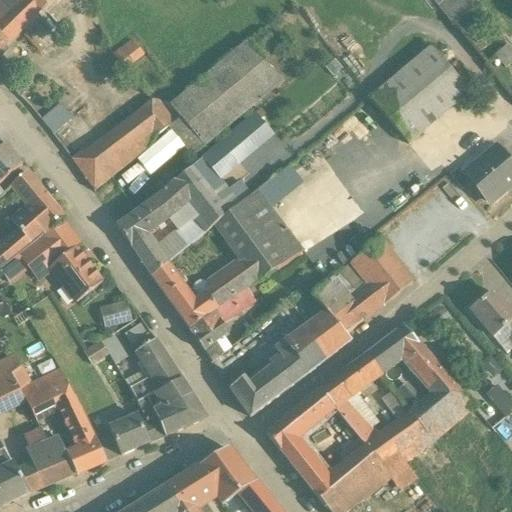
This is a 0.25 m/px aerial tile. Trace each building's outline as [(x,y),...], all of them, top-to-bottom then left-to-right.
[(16,0),(6,0),(0,6),(0,42),(6,49),(36,21),(16,0)] [(16,0),(36,21),(58,0),(16,0)] [(458,33),(477,14),(464,0),(445,0),(436,10),(458,33)] [(262,35),(247,47),(260,62),(266,57),(264,54),(272,47),(262,35)] [(142,58),(132,46),(113,61),(123,73),(142,58)] [(247,47),(170,112),(179,123),(172,128),(182,140),(178,143),(192,159),(280,86),(260,62),(247,47)] [(429,51),(368,102),(375,110),(388,126),(407,149),(468,97),(429,51)] [(19,85),(11,93),(19,101),(27,93),(19,85)] [(151,106),(73,167),(93,195),(148,153),(155,142),(169,131),(172,128),(179,123),(170,112),(169,111),(151,106)] [(375,110),(371,113),(366,107),(359,113),(364,119),(363,120),(376,135),(388,126),(375,110)] [(60,109),(41,125),(51,139),(71,123),(60,109)] [(254,119),(201,163),(213,177),(266,133),(254,119)] [(0,151),(0,187),(21,171),(4,149),(0,151)] [(511,174),(495,154),(464,179),(487,207),(511,186),(511,174)] [(213,177),(201,163),(179,181),(195,202),(187,208),(196,219),(202,214),(215,228),(217,226),(238,209),(227,195),(213,177)] [(287,188),(278,176),(249,200),(256,210),(268,201),(269,202),(287,188)] [(26,177),(12,189),(21,199),(35,187),(26,177)] [(179,181),(153,203),(168,223),(173,219),(172,217),(186,206),(187,208),(195,202),(179,181)] [(238,186),(227,195),(238,209),(249,200),(238,186)] [(64,223),(35,187),(21,199),(31,211),(13,228),(16,232),(19,236),(31,249),(64,223)] [(238,209),(217,226),(231,247),(242,261),(275,237),(256,210),(249,200),(238,209)] [(153,203),(115,231),(130,251),(146,239),(168,223),(153,203)] [(196,219),(175,237),(187,250),(200,240),(215,228),(202,214),(196,219)] [(242,261),(219,277),(235,300),(272,276),(300,257),(302,256),(283,231),(275,237),(242,261)] [(16,238),(0,251),(0,273),(31,249),(19,236),(16,238)] [(175,237),(161,250),(161,251),(157,255),(166,268),(186,251),(187,250),(175,237)] [(157,255),(146,239),(130,251),(150,281),(166,268),(157,255)] [(41,242),(19,259),(38,283),(50,273),(49,272),(58,264),(41,242)] [(411,287),(377,244),(351,266),(369,290),(375,297),(369,302),(378,313),(411,287)] [(101,287),(74,252),(58,264),(49,272),(50,273),(76,307),(101,287)] [(300,257),(272,276),(276,281),(304,263),(300,257)] [(198,304),(192,297),(188,299),(166,268),(150,281),(189,333),(205,322),(204,321),(218,311),(235,300),(219,277),(206,287),(211,294),(198,304)] [(349,305),(332,283),(312,299),(344,339),(363,324),(378,313),(369,302),(375,297),(369,290),(349,305)] [(247,295),(231,305),(239,316),(254,306),(247,295)] [(503,311),(491,297),(481,306),(479,304),(472,310),(473,312),(470,315),(492,342),(505,331),(511,339),(511,315),(506,308),(503,311)] [(344,339),(312,299),(297,311),(310,327),(336,356),(350,345),(344,339)] [(205,322),(189,333),(193,341),(202,354),(227,337),(221,328),(239,316),(231,305),(205,322)] [(105,327),(132,322),(130,309),(102,314),(105,327)] [(336,356),(310,327),(300,335),(324,365),(336,356)] [(32,328),(15,338),(19,346),(37,337),(32,328)] [(403,331),(365,359),(379,377),(393,366),(392,365),(399,359),(432,397),(436,401),(451,388),(403,331)] [(271,372),(247,390),(241,383),(229,392),(249,421),(324,365),(300,335),(275,354),(280,360),(269,369),(271,372)] [(149,337),(130,350),(135,357),(154,344),(149,337)] [(180,383),(154,344),(135,357),(141,367),(137,370),(146,384),(155,397),(158,395),(180,383)] [(107,357),(100,346),(83,356),(90,368),(107,357)] [(365,359),(319,394),(332,410),(343,403),(379,377),(365,359)] [(20,372),(14,360),(3,365),(10,379),(18,395),(34,388),(23,369),(20,372)] [(3,365),(0,366),(0,415),(16,407),(23,404),(18,395),(10,379),(3,365)] [(61,377),(34,388),(48,418),(58,413),(59,413),(76,405),(61,377)] [(191,400),(180,383),(158,395),(168,411),(191,400)] [(146,384),(129,394),(135,407),(146,401),(154,418),(168,411),(158,395),(155,397),(146,384)] [(34,388),(18,395),(23,404),(24,404),(34,425),(35,425),(48,418),(34,388)] [(432,397),(407,418),(408,420),(430,446),(471,411),(451,388),(436,401),(432,397)] [(511,408),(500,393),(488,401),(506,424),(511,419),(511,408)] [(319,394),(265,437),(288,467),(305,455),(293,442),(323,418),(332,410),(319,394)] [(168,411),(154,418),(155,421),(164,440),(164,441),(205,423),(191,400),(168,411)] [(146,401),(135,407),(145,426),(155,421),(154,418),(146,401)] [(378,441),(343,403),(332,410),(345,423),(357,437),(362,445),(366,449),(378,441)] [(59,413),(58,413),(70,437),(88,428),(76,405),(59,413)] [(345,423),(332,410),(323,418),(335,431),(345,423)] [(136,420),(108,432),(120,460),(148,448),(140,429),(136,420)] [(378,441),(366,449),(380,468),(396,456),(406,469),(432,448),(430,446),(408,420),(378,441)] [(145,426),(140,429),(148,447),(164,440),(155,421),(145,426)] [(345,423),(335,431),(349,447),(336,457),(344,467),(366,449),(362,445),(357,437),(345,423)] [(70,437),(79,455),(66,461),(75,479),(105,466),(95,443),(88,428),(70,437)] [(31,438),(23,441),(28,453),(46,446),(40,434),(31,438)] [(28,453),(25,455),(29,464),(13,471),(27,498),(42,493),(75,479),(66,461),(57,442),(46,446),(28,453)] [(305,455),(288,467),(325,511),(352,511),(357,509),(390,481),(380,468),(366,449),(344,467),(332,477),(326,482),(322,476),(305,455)] [(227,452),(196,472),(214,498),(221,510),(239,498),(254,488),(227,452)] [(0,454),(0,511),(27,498),(13,471),(11,468),(3,453),(0,454)] [(396,456),(380,468),(390,481),(406,469),(396,456)] [(406,469),(390,481),(401,494),(416,483),(406,469)] [(196,472),(165,491),(178,511),(197,511),(202,509),(200,506),(214,498),(196,472)] [(328,472),(322,476),(326,482),(332,477),(328,472)] [(273,511),(254,488),(239,498),(249,511),(273,511)] [(178,511),(165,491),(152,499),(160,511),(178,511)] [(160,511),(152,499),(132,511),(160,511)]
